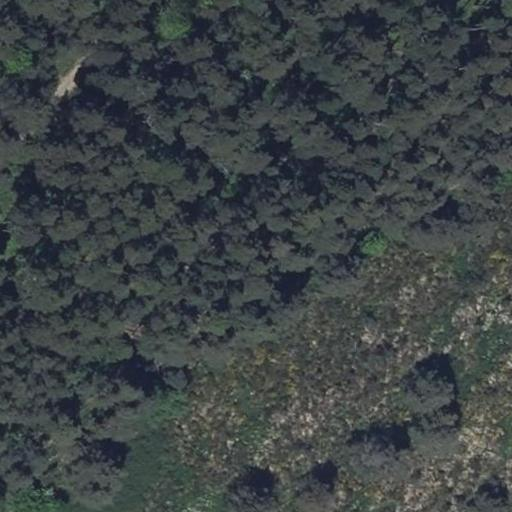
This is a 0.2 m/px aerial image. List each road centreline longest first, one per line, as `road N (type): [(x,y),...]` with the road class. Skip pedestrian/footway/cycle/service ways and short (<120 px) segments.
road 1 (track): [(511,160),(192,342),(131,383),(0,503)]
road 2 (track): [(131,0),(0,180)]
